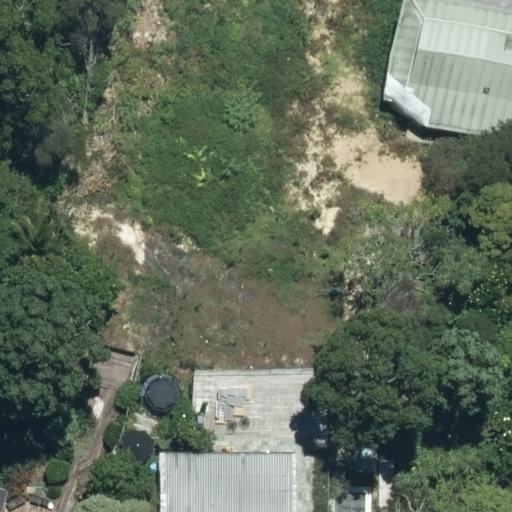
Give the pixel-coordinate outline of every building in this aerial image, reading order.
[(398,0),(381,120),(511,142),(511,6),(470,0),(398,0)] [(202,342),(228,344),(229,317),(203,317),(202,342)] [(310,511),(313,452),(182,445),(182,463),(157,461),(153,511),(310,511)] [(0,511),(16,511),(23,487),(0,480),(0,511)] [(343,494),(341,511),(380,511),(382,496),(343,494)]
